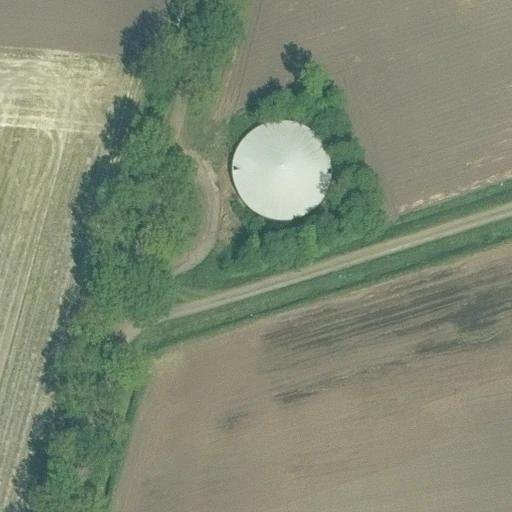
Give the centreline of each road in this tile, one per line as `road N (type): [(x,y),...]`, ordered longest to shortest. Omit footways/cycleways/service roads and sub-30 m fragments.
road 1 (unclassified): [(76,511),(210,0)]
road 2 (track): [(126,330),(511,213)]
